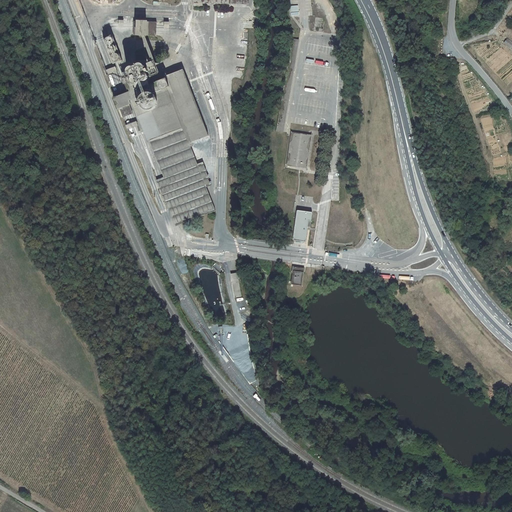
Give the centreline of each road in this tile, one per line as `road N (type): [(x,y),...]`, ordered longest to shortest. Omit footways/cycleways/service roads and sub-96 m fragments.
road 1 (primary): [(360,0),(375,29),(423,216),(469,294),(511,338)]
road 2 (unknown): [(60,0),(150,234),(166,247),(218,245)]
road 3 (track): [(151,511),(101,405),(0,325)]
road 4 (unclassified): [(511,117),(449,37),(451,0)]
